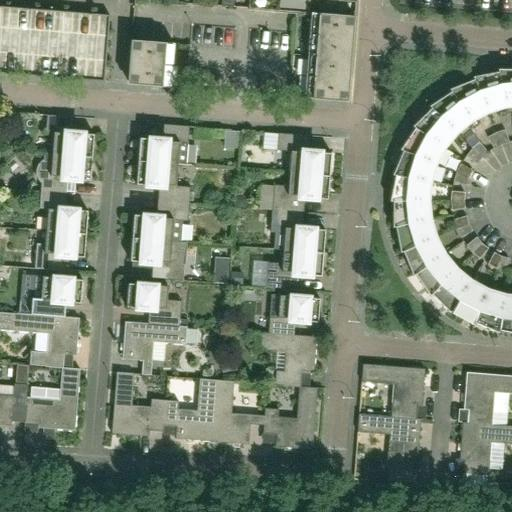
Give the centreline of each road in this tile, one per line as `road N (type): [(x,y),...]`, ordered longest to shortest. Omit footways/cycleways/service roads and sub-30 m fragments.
road 1 (residential): [(90,466),(116,104)]
road 2 (residential): [(360,123),(116,104)]
road 3 (residential): [(330,473),(90,466)]
road 4 (residential): [(341,346),(360,123)]
road 5 (residential): [(511,40),(367,27)]
road 6 (residential): [(330,473),(341,346)]
road 7 (residential): [(439,478),(446,354)]
